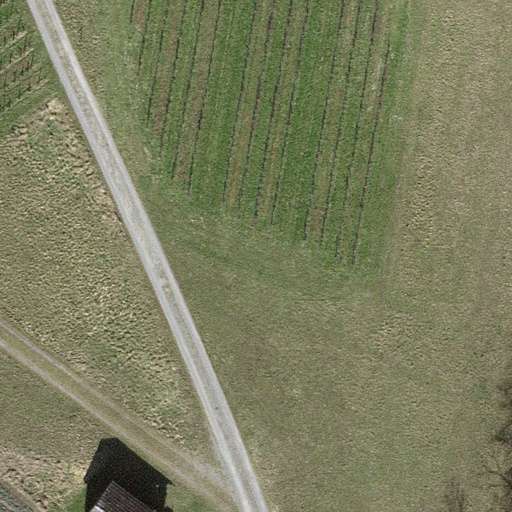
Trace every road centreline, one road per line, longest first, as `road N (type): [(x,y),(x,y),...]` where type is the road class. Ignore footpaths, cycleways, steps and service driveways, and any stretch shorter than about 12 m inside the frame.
road 1 (track): [(40,0),(258,511)]
road 2 (track): [(0,333),(210,481),(248,484)]
